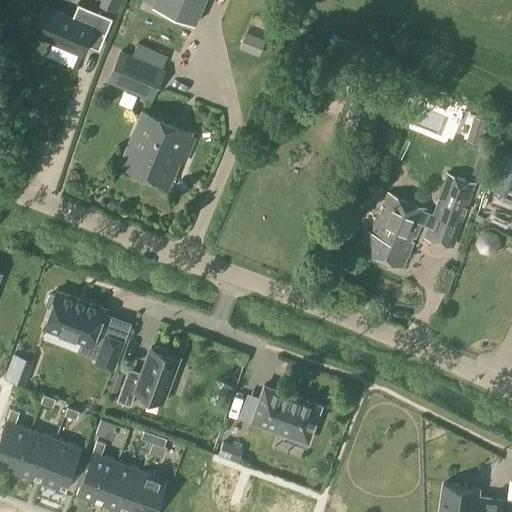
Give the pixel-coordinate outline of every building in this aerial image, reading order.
[(154,0),(152,6),(195,24),(204,0),(154,0)] [(33,33),(81,55),(93,29),(105,34),(112,19),(77,3),(71,17),(45,6),(33,33)] [(258,57),(264,40),(245,32),(238,49),(258,57)] [(151,101),(164,70),(119,51),(106,82),(151,101)] [(390,88),(385,87),(381,89),(380,94),(382,99),(388,101),(392,98),(393,93),(390,88)] [(183,164),(194,138),(189,136),(191,132),(142,112),(120,165),(169,185),(178,162),(183,164)] [(390,155),(399,134),(379,125),(381,122),(361,113),(350,138),(390,155)] [(36,131),(35,138),(51,140),(53,127),(45,126),(44,132),(36,131)] [(457,175),(437,242),(455,247),(472,190),(470,189),(472,180),(457,175)] [(402,269),(426,210),(387,194),(370,234),(367,233),(360,251),(402,269)] [(496,233),(487,230),(478,234),(474,243),(478,252),(488,256),(496,252),(500,243),(496,233)] [(105,338),(94,333),(103,309),(55,290),(53,294),(49,292),(44,305),(48,307),(41,326),(90,345),(91,341),(101,345),(98,355),(114,361),(123,338),(107,332),(105,338)] [(164,351),(153,347),(152,349),(149,348),(138,379),(126,374),(117,399),(129,403),(133,392),(163,403),(179,360),(163,354),(164,351)] [(310,434),(320,406),(263,386),(250,421),(280,432),(283,425),(310,434)] [(237,394),(229,416),(240,421),(249,399),(237,394)] [(0,466),(15,472),(31,429),(14,423),(19,411),(10,408),(6,420),(5,420),(0,434),(0,466)] [(39,481),(55,438),(31,429),(15,472),(39,481)] [(55,438),(39,481),(65,491),(81,447),(55,438)] [(101,504),(117,461),(100,455),(105,443),(96,440),(92,451),(91,451),(75,495),(101,504)] [(122,511),(125,511),(141,470),(117,461),(101,504),(122,511)] [(141,470),(125,511),(154,511),(167,479),(141,470)] [(279,496),(282,488),(267,483),(262,497),(271,500),(266,511),(304,511),(307,506),(279,496)] [(478,490),(442,485),(437,511),(503,511),(505,502),(477,498),(478,490)] [(193,511),(195,506),(172,497),(166,511),(193,511)]
